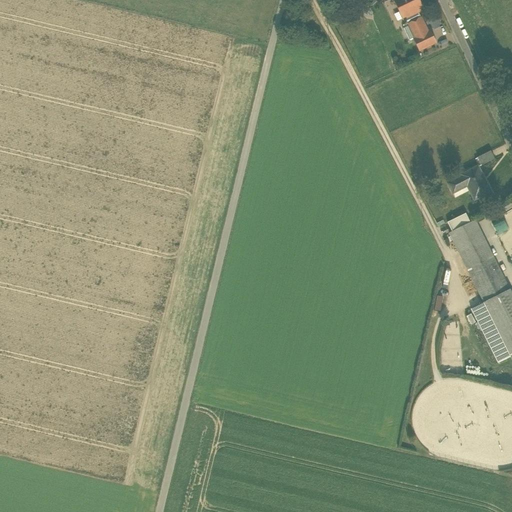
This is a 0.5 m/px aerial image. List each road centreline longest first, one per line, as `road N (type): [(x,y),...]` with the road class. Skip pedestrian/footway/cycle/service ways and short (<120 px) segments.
road 1 (track): [(158,511),(282,0)]
road 2 (track): [(316,0),(440,241)]
road 3 (residential): [(511,140),(447,0)]
